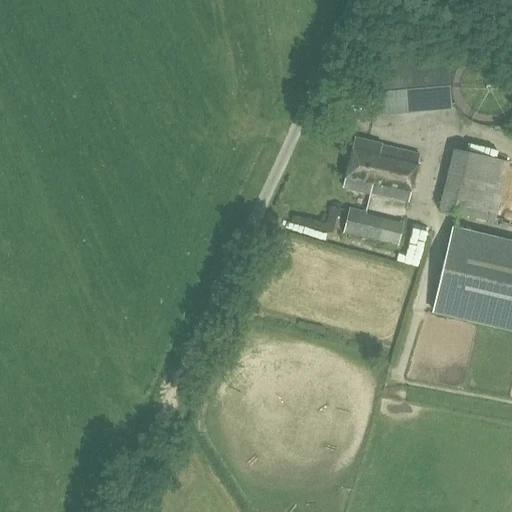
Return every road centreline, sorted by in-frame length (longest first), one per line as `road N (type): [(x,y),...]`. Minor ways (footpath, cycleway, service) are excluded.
road 1 (track): [(258,219),(122,511)]
road 2 (track): [(355,0),(258,219)]
